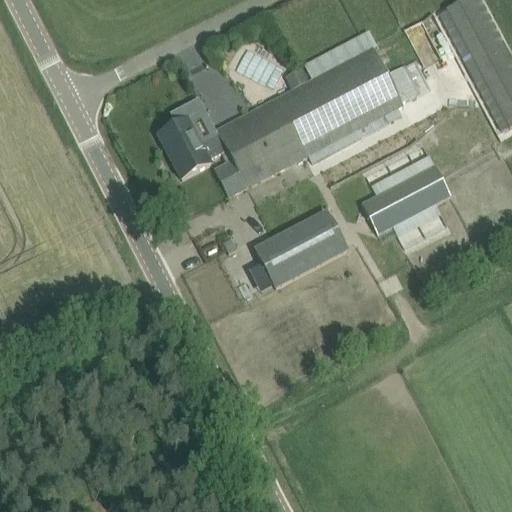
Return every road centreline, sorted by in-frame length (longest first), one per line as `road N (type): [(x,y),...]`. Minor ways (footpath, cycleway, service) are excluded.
road 1 (tertiary): [(280,511),(67,100)]
road 2 (unclassified): [(67,100),(261,0)]
road 3 (track): [(0,357),(159,275)]
